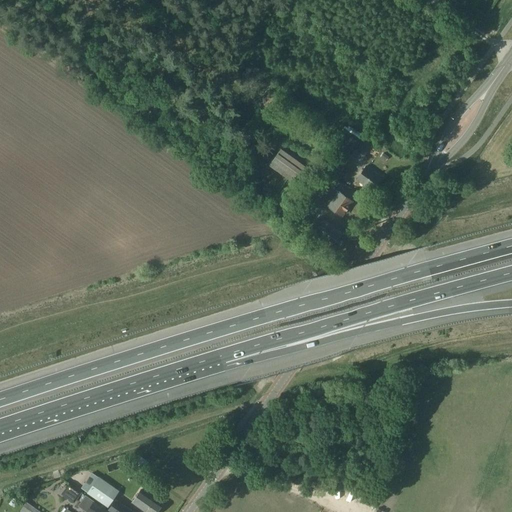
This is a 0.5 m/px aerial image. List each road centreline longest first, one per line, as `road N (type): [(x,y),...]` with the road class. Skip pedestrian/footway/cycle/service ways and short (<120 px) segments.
road 1 (motorway): [(511,246),(0,400)]
road 2 (secondary): [(190,511),(435,163)]
road 3 (motorway): [(219,357),(511,273)]
road 4 (motorway): [(219,357),(256,358),(511,303)]
road 5 (motorway): [(0,426),(219,357)]
